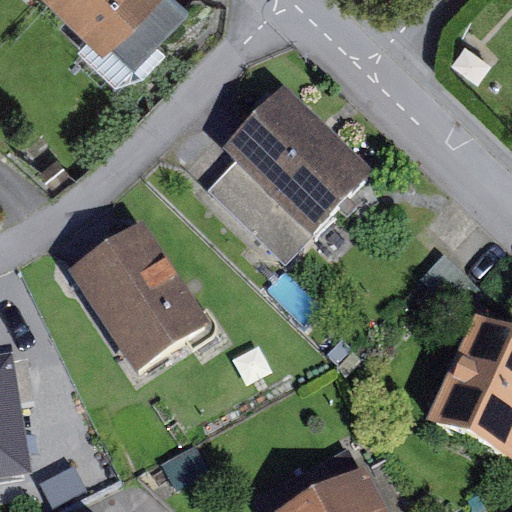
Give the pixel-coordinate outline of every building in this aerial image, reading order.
[(145,0),(58,0),(104,44),(145,0)] [(378,181),(288,94),(226,159),(239,171),(316,245),(378,181)] [(291,270),(316,245),(239,171),(215,196),(291,270)] [(147,230),(72,279),(140,382),(215,332),(147,230)] [(511,342),(477,326),(428,432),(511,470),(511,342)] [(14,399),(8,366),(0,366),(0,453),(32,448),(24,397),(14,399)] [(390,511),(370,474),(300,511),(390,511)]
